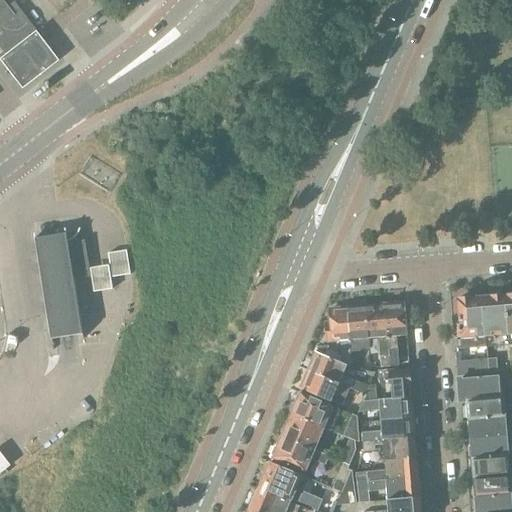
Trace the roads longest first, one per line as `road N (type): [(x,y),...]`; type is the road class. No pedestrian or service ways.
road 1 (tertiary): [(299,257),(411,0)]
road 2 (tertiary): [(197,511),(299,257)]
road 3 (secondary): [(0,165),(209,0)]
road 4 (residential): [(446,511),(425,268)]
road 5 (residential): [(299,257),(340,274),(425,268)]
